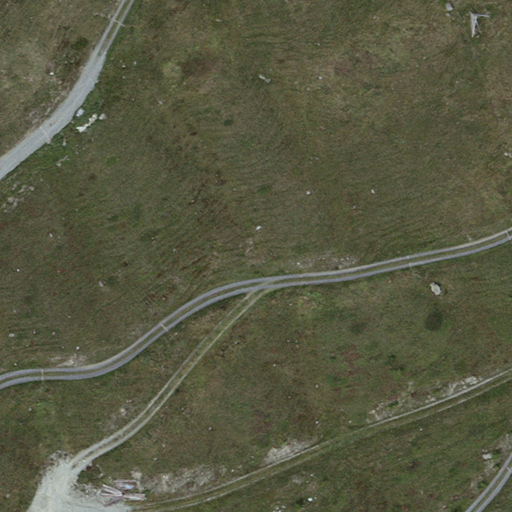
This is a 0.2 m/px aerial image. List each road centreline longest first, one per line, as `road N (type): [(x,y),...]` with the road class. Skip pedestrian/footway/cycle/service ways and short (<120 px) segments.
road 1 (track): [(55,511),(65,476),(134,437),(165,406),(248,311),(254,284)]
road 2 (track): [(254,284),(210,296),(105,366),(0,382)]
road 3 (track): [(511,232),(348,274),(254,284)]
road 4 (track): [(0,169),(63,113),(129,0)]
